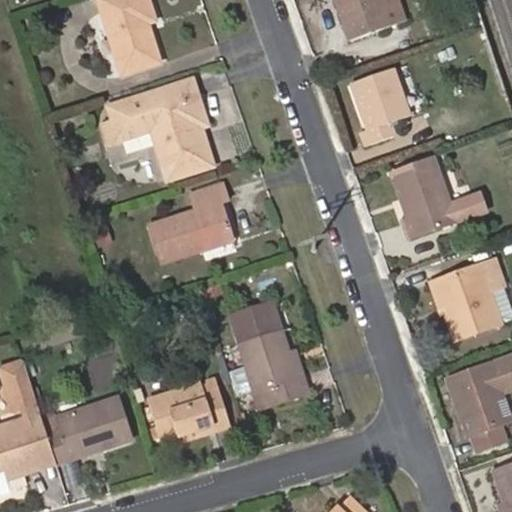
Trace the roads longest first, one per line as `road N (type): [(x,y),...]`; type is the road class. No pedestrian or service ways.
road 1 (residential): [(269,0),(418,424)]
road 2 (residential): [(123,511),(418,424)]
